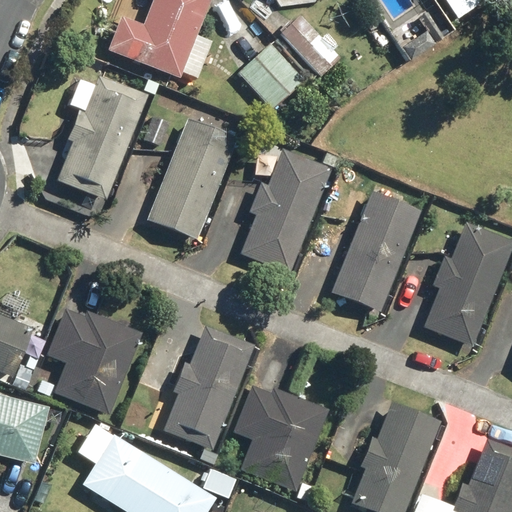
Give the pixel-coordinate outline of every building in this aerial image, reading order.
[(199,0),(150,0),(139,31),(113,22),(99,58),(171,85),(174,76),(192,83),(205,48),(185,41),(199,0)] [(431,0),(438,11),(456,0),(431,0)] [(335,48),(324,36),(318,42),(297,18),(276,37),(315,81),(336,62),(329,54),(335,48)] [(294,85),(268,51),(237,75),(263,109),(294,85)] [(98,206),(142,102),(95,82),(90,93),(71,84),(62,107),(71,111),(59,139),(67,142),(49,185),(98,206)] [(157,149),(157,121),(140,121),(139,149),(157,149)] [(233,144),(179,123),(139,228),(193,249),(233,144)] [(283,277),(322,172),(333,176),(339,160),(314,151),(310,164),(273,150),(260,184),(253,182),(242,214),(250,217),(235,259),(283,277)] [(374,200),(365,197),(327,299),(379,318),(417,216),(401,210),(406,197),(379,187),(374,200)] [(466,352),(507,249),(455,228),(442,262),(437,260),(425,289),(433,292),(417,333),(466,352)] [(131,339),(60,313),(42,362),(59,368),(47,399),(102,418),(131,339)] [(0,382),(2,383),(23,334),(0,324),(0,382)] [(203,456),(250,350),(198,328),(182,365),(177,363),(166,389),(177,394),(158,436),(203,456)] [(319,415),(246,385),(225,436),(244,444),(232,472),(286,495),(319,415)] [(397,511),(432,420),(384,402),(370,442),(361,439),(351,467),(358,469),(344,507),(356,511),(397,511)] [(0,457),(20,461),(18,473),(43,478),(48,449),(32,447),(38,410),(0,403),(0,457)] [(214,511),(217,507),(85,428),(68,456),(88,467),(74,491),(108,511),(214,511)] [(508,511),(511,503),(511,463),(479,450),(465,487),(455,483),(443,511),(439,511),(412,501),(408,511),(508,511)]
